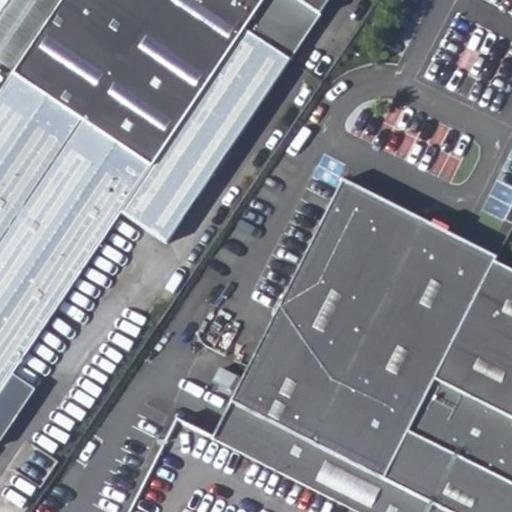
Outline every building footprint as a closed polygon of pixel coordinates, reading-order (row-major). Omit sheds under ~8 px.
[(67,0),(0,93),(0,391),(5,384),(35,344),(60,309),(123,222),(160,249),(269,98),(188,40),(217,0),(287,0),(315,20),(329,0),(67,0)] [(0,0),(0,93),(67,0),(0,0)] [(315,20),(287,0),(217,0),(188,40),(269,98),(315,20)] [(511,511),(511,269),(494,260),(497,256),(343,178),(211,438),(177,420),(130,511),(511,511)] [(85,422),(119,369),(94,353),(60,406),(85,422)]
